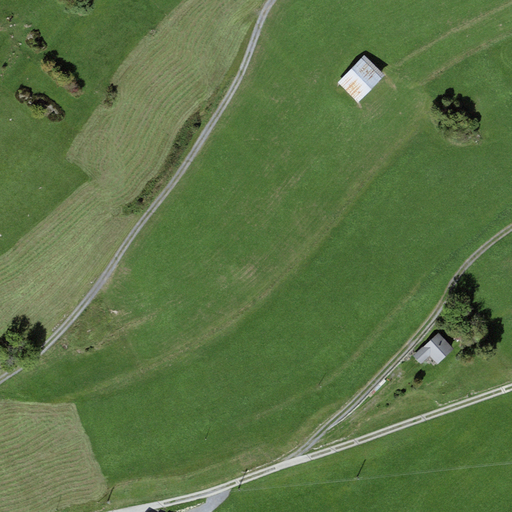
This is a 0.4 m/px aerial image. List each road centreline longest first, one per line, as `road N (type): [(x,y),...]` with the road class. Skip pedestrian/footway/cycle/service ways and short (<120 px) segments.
road 1 (track): [(0,379),(88,299),(177,175),(228,97),(271,0)]
road 2 (track): [(127,511),(511,387)]
road 3 (track): [(289,462),(375,382),(467,264),(511,226)]
